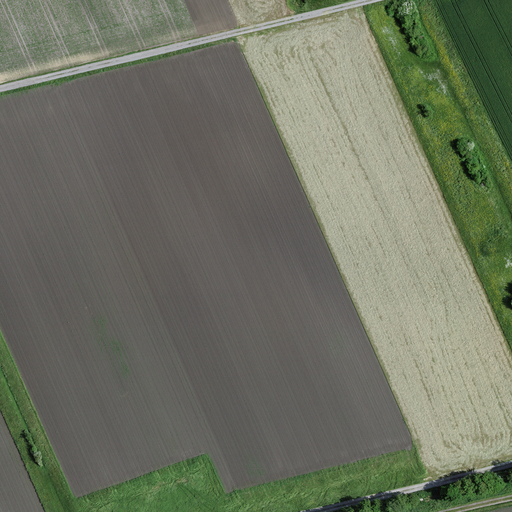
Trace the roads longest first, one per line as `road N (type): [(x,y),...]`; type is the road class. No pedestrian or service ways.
road 1 (track): [(0,92),(390,0)]
road 2 (track): [(511,463),(305,511)]
